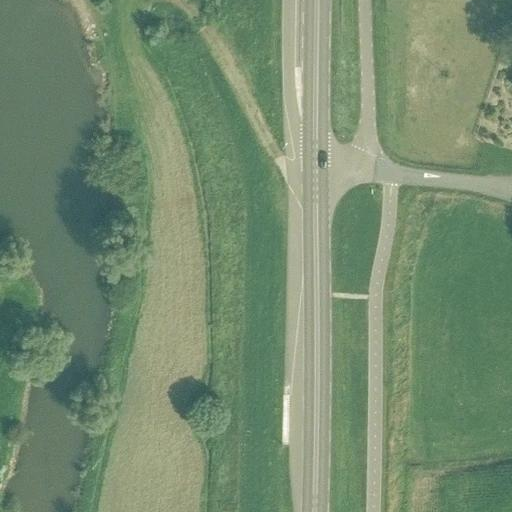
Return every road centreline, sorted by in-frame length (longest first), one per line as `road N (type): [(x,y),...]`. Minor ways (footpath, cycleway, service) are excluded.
road 1 (primary): [(312,511),(313,165)]
road 2 (unclassified): [(359,168),(367,134),(365,0)]
road 3 (primary): [(313,165),(317,0)]
road 4 (unclassified): [(511,192),(359,168)]
